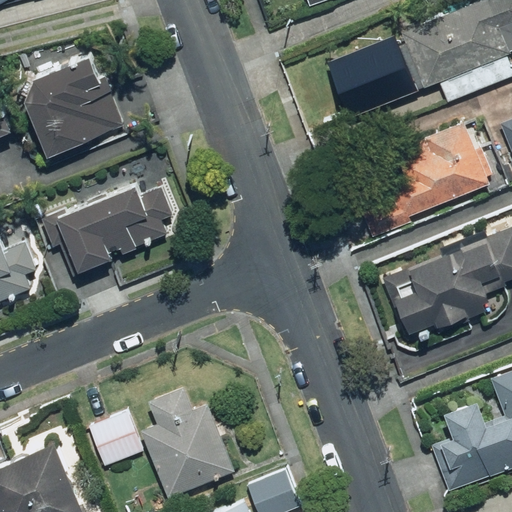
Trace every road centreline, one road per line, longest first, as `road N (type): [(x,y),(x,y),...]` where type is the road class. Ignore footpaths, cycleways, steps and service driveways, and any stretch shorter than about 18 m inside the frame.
road 1 (residential): [(283,262),(0,377)]
road 2 (residential): [(190,0),(283,262)]
road 3 (residential): [(283,262),(379,511)]
